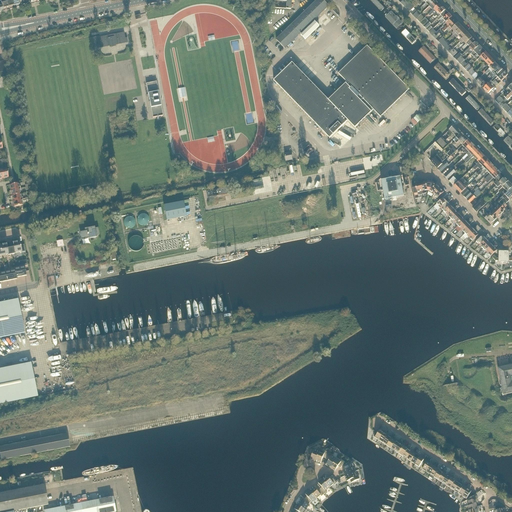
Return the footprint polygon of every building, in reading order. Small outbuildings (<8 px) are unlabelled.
[(6,0),(4,1),(3,0),(0,0),(4,11),(9,10),(6,0)] [(6,0),(9,10),(15,8),(12,0),(6,0)] [(18,0),(12,0),(15,8),(20,7),(20,5),(18,0)] [(291,0),(290,0),(258,0),(266,7),(291,9),(291,0)] [(305,30),(309,25),(329,6),(323,0),(317,0),(276,40),(285,49),(305,30)] [(429,7),(436,0),(435,0),(429,0),(426,3),(421,8),(423,9),(428,5),(429,7)] [(436,1),(436,0),(429,7),(424,12),(426,13),(431,9),(433,11),(440,4),(436,1)] [(414,8),(410,3),(405,8),(410,12),(414,8)] [(434,15),(437,13),(443,7),(440,4),(433,11),(430,13),(432,15),(433,14),(434,15)] [(438,18),(441,15),(446,10),(443,7),(437,13),(434,15),(433,16),(435,18),(436,16),(438,18)] [(444,19),(449,14),(446,10),(441,15),(438,18),(437,19),(439,21),(442,17),(444,19)] [(417,19),(422,14),(418,11),(417,11),(413,16),(417,19)] [(420,23),(425,18),(422,14),(417,19),(420,23)] [(447,22),(452,17),(449,14),(444,19),(439,23),(441,25),(445,20),(447,22)] [(451,29),(458,23),(452,17),(447,22),(446,23),(448,24),(443,29),(445,31),(449,27),(451,29)] [(428,21),(425,18),(420,23),(423,26),(426,23),(428,21)] [(310,26),(309,25),(305,30),(306,30),(301,35),(305,40),(319,26),(315,22),(310,26)] [(347,25),(365,43),(367,42),(349,23),(347,25)] [(430,26),(429,26),(426,23),(423,26),(429,32),(432,28),(430,26)] [(461,27),(458,23),(451,29),(454,31),(452,34),(453,35),(461,27)] [(457,38),(459,37),(465,31),(461,27),(453,35),(457,38)] [(460,42),(469,34),(465,31),(459,37),(461,39),(459,41),(460,42)] [(124,35),(124,33),(97,38),(98,44),(96,44),(97,48),(110,46),(110,47),(115,46),(115,45),(127,42),(127,38),(125,39),(124,35)] [(466,44),(472,38),(469,34),(460,42),(461,43),(464,42),(466,44)] [(442,38),(438,42),(442,46),(444,44),(446,41),(442,38)] [(470,47),(476,42),(472,38),(466,44),(462,48),(464,50),(468,45),(470,47)] [(472,53),(474,51),(480,46),(476,42),(470,47),(462,55),(464,57),(470,51),(472,53)] [(292,63),(277,77),(274,81),(277,84),(277,85),(278,84),(281,88),(284,91),(284,92),(285,92),(288,95),(291,98),(291,99),(292,99),(295,102),(298,106),(299,106),(302,109),(302,110),(305,113),(306,113),(309,116),(309,117),(312,120),(313,120),(316,124),(319,127),(319,128),(320,128),(323,131),(326,134),(326,135),(330,138),(348,121),(355,128),(374,110),(381,117),(385,113),(386,113),(386,112),(390,108),(391,108),(395,104),(395,103),(400,99),(404,94),(405,94),(409,90),(410,89),(367,46),(363,50),(362,50),(362,51),(358,55),(358,56),(353,60),(348,64),(348,65),(344,69),(343,69),(339,73),(339,74),(347,82),(346,83),(336,93),(337,95),(335,96),(334,95),(329,100),(327,99),(328,99),(327,99),(324,95),(320,92),(321,92),(321,91),(320,91),(317,88),(314,85),(314,84),(313,84),(310,81),(307,78),(307,77),(306,77),(303,74),(300,70),(299,70),(296,67),(296,66),(293,63),(292,63)] [(474,57),(475,56),(483,49),(480,46),(474,51),(472,53),(471,54),(474,57)] [(476,61),(478,59),(480,58),(486,52),(483,49),(475,56),(474,57),(475,59),(474,60),(476,61)] [(486,62),(491,57),(486,52),(480,58),(478,59),(480,61),(483,60),(483,61),(484,61),(486,62)] [(490,68),(496,63),(491,57),(486,62),(490,67),(490,68)] [(0,74),(1,78),(8,77),(5,61),(0,61),(0,74)] [(491,74),(493,72),(499,66),(496,63),(490,68),(489,70),(486,72),(485,73),(487,75),(489,72),(491,74)] [(495,77),(498,75),(503,70),(499,66),(493,72),(491,74),(489,76),(491,78),(494,75),(495,77)] [(501,81),(508,75),(503,70),(498,75),(495,77),(491,81),(493,84),(495,86),(498,83),(495,80),(498,78),(501,81)] [(483,82),(485,80),(481,77),(480,77),(479,79),(476,81),(481,86),(484,84),(483,82)] [(487,85),(483,88),(486,91),(493,84),(491,81),(488,84),(487,85)] [(156,82),(146,84),(153,118),(163,116),(156,82)] [(493,84),(486,91),(488,94),(495,87),(493,84)] [(499,105),(503,101),(504,101),(500,96),(495,101),(499,105)] [(116,138),(137,135),(136,126),(138,126),(137,119),(129,121),(130,128),(115,129),(116,138)] [(449,137),(458,129),(454,125),(448,132),(450,134),(448,136),(449,137)] [(456,137),(461,133),(458,129),(449,137),(448,139),(450,141),(455,136),(456,137)] [(454,146),(465,136),(461,133),(456,137),(456,138),(457,140),(453,144),(454,146)] [(462,146),(468,140),(465,136),(454,146),(456,148),(460,144),(462,146)] [(208,159),(212,154),(211,153),(207,138),(169,149),(165,138),(156,141),(156,145),(152,146),(156,149),(151,151),(158,157),(162,157),(156,159),(155,164),(151,165),(155,165),(157,169),(157,166),(162,166),(161,173),(167,166),(168,170),(168,166),(177,166),(180,178),(182,178),(185,177),(185,167),(201,162),(203,166),(203,158),(208,159)] [(444,142),(441,138),(436,143),(440,147),(444,142)] [(460,154),(462,152),(472,143),(468,140),(462,146),(463,148),(459,153),(460,154)] [(435,142),(434,144),(441,152),(443,150),(440,147),(436,143),(435,142)] [(448,146),(444,142),(440,147),(443,150),(448,146)] [(472,143),(462,152),(464,154),(465,153),(467,154),(475,147),(472,143)] [(432,145),(424,154),(428,159),(430,157),(427,153),(434,146),(432,145)] [(478,150),(475,147),(467,154),(462,159),(466,162),(466,161),(478,150)] [(475,159),(481,153),(478,150),(466,161),(468,163),(473,158),(474,157),(475,159)] [(485,157),(482,154),(481,153),(475,159),(477,161),(475,163),(477,165),(485,157)] [(438,169),(443,164),(436,157),(431,162),(438,169)] [(480,169),(481,168),(488,161),(485,157),(473,169),(476,171),(479,168),(480,169)] [(480,175),(492,164),(488,161),(481,168),(480,169),(481,171),(479,173),(480,175)] [(441,173),(447,167),(443,163),(443,164),(438,169),(441,173)] [(489,173),(495,167),(492,164),(480,175),(482,176),(487,171),(489,173)] [(447,173),(450,171),(447,167),(441,173),(444,176),(447,173)] [(485,183),(487,181),(498,170),(495,167),(489,173),(490,174),(484,181),(485,183)] [(495,179),(501,174),(498,170),(487,181),(485,183),(484,184),(486,185),(493,178),(495,179)] [(448,180),(453,174),(450,171),(447,173),(444,176),(448,180)] [(493,189),(505,178),(501,174),(495,179),(497,182),(492,187),(493,189)] [(381,181),(385,200),(404,196),(400,177),(394,178),(391,178),(391,179),(381,181)] [(458,181),(456,179),(453,177),(449,181),(453,186),(458,181)] [(499,191),(503,187),(509,182),(505,178),(493,189),(492,189),(494,191),(496,189),(496,190),(497,189),(499,191)] [(425,182),(425,181),(422,182),(422,183),(420,183),(423,194),(427,193),(427,190),(429,190),(431,182),(429,181),(425,182)] [(457,189),(462,184),(459,181),(454,186),(457,189)] [(440,189),(439,188),(439,187),(437,184),(436,185),(434,182),(431,182),(429,190),(430,191),(434,195),(440,189)] [(511,187),(511,185),(509,182),(504,188),(505,190),(498,197),(500,198),(500,199),(503,196),(505,195),(511,187)] [(420,183),(419,183),(415,184),(415,186),(414,186),(416,196),(418,195),(419,195),(422,195),(423,194),(420,183)] [(466,189),(466,188),(463,185),(458,190),(461,193),(466,189)] [(208,198),(230,193),(229,188),(206,192),(208,198)] [(441,189),(441,190),(440,189),(434,195),(437,198),(436,199),(438,201),(440,199),(439,197),(444,192),(441,189)] [(469,192),(466,189),(461,193),(464,197),(469,192)] [(472,195),(469,192),(464,197),(467,200),(472,195)] [(446,201),(446,200),(443,198),(437,204),(440,208),(447,202),(446,201)] [(450,202),(452,200),(450,198),(448,200),(440,208),(444,211),(451,205),(448,203),(450,202)] [(482,207),(484,206),(486,204),(487,203),(483,199),(477,204),(474,207),(473,208),(477,212),(482,207)] [(507,206),(505,204),(500,199),(498,202),(500,204),(496,207),(502,214),(503,213),(506,210),(504,209),(507,206)] [(183,202),(164,206),(167,220),(186,216),(183,202)] [(453,208),(451,205),(444,211),(447,215),(454,209),(453,208)] [(457,209),(459,207),(457,206),(455,208),(454,209),(447,215),(451,219),(458,212),(456,210),(457,209)] [(501,215),(502,214),(496,207),(492,211),(499,218),(501,215)] [(496,220),(499,218),(492,211),(488,215),(495,221),(496,220)] [(460,215),(458,212),(451,219),(455,223),(461,216),(460,215)] [(138,219),(137,219),(137,220),(138,221),(138,222),(139,223),(139,224),(140,225),(141,225),(142,225),(143,226),(144,225),(145,225),(146,225),(147,224),(148,224),(148,223),(149,222),(149,221),(149,220),(149,219),(149,218),(149,217),(148,216),(147,215),(146,214),(145,214),(144,214),(143,214),(142,214),(141,214),(140,215),(139,215),(139,216),(138,217),(138,218),(138,219)] [(494,222),(495,221),(488,215),(485,218),(491,225),(494,222)] [(124,221),(124,222),(124,223),(124,224),(125,225),(125,226),(126,227),(127,227),(128,228),(129,228),(130,228),(131,228),(132,228),(133,228),(133,227),(134,226),(135,226),(135,225),(136,224),(136,223),(136,222),(136,221),(135,220),(135,219),(134,218),(133,218),(133,217),(132,217),(131,216),(130,216),(129,216),(128,217),(127,217),(126,218),(125,219),(124,220),(124,221)] [(462,217),(461,216),(455,223),(458,226),(465,220),(462,217)] [(467,223),(467,222),(465,220),(458,226),(462,230),(468,224),(467,223)] [(469,224),(469,225),(468,224),(462,230),(465,234),(472,227),(469,224)] [(469,237),(478,228),(477,226),(475,228),(474,229),(472,227),(465,234),(469,237)] [(91,228),(91,227),(85,228),(85,231),(82,232),(81,232),(82,238),(89,236),(89,238),(89,239),(93,238),(96,237),(96,235),(100,235),(98,228),(95,228),(94,227),(93,228),(91,228)] [(478,231),(480,229),(478,228),(469,237),(472,241),(479,234),(477,232),(478,231)] [(480,245),(490,236),(488,235),(486,236),(486,237),(485,238),(483,235),(476,242),(480,245)] [(128,243),(128,244),(128,246),(129,247),(129,248),(130,249),(131,250),(132,251),(133,251),(135,251),(136,252),(137,251),(139,251),(140,251),(141,250),(142,249),(143,248),(143,247),(144,245),(144,244),(144,243),(143,241),(143,240),(142,239),(141,238),(140,237),(139,237),(138,236),(137,236),(136,236),(135,236),(133,236),(132,237),(131,238),(130,238),(129,239),(129,241),(128,242),(128,243)] [(489,240),(491,238),(490,236),(480,245),(483,249),(490,243),(488,240),(489,239),(489,240)] [(12,247),(10,248),(12,254),(16,254),(15,253),(21,252),(22,252),(25,252),(24,245),(20,246),(20,242),(14,243),(13,243),(14,247),(12,247)] [(487,253),(497,244),(495,242),(493,244),(492,245),(490,243),(483,249),(487,253)] [(5,245),(0,245),(0,246),(2,255),(8,254),(8,255),(12,254),(10,248),(9,248),(7,248),(6,244),(5,245)] [(496,247),(498,245),(497,244),(487,253),(491,257),(497,250),(495,248),(494,248),(493,247),(495,245),(496,247)] [(509,258),(509,252),(499,252),(499,258),(497,258),(494,255),(492,257),(496,261),(499,261),(498,263),(509,264),(509,261),(511,261),(511,257),(511,258),(509,258)] [(15,269),(16,277),(26,275),(24,266),(14,268),(15,269)] [(17,279),(16,277),(15,269),(5,271),(7,281),(17,279)] [(0,337),(25,333),(18,299),(0,303),(0,337)] [(66,377),(66,380),(70,380),(71,381),(76,380),(76,375),(74,369),(70,369),(73,368),(73,365),(72,365),(71,360),(71,359),(65,361),(65,364),(67,364),(68,366),(65,366),(66,367),(66,377)] [(31,363),(0,369),(0,404),(38,396),(31,363)] [(511,365),(498,368),(503,395),(511,392),(511,365)] [(189,370),(178,372),(180,387),(191,386),(189,370)] [(129,389),(129,392),(131,392),(131,388),(134,389),(134,382),(127,382),(127,383),(126,383),(125,389),(129,389)] [(457,391),(455,384),(461,383),(461,382),(456,383),(446,386),(441,387),(441,388),(447,386),(449,393),(457,391)] [(90,389),(91,396),(111,393),(111,388),(107,388),(107,385),(99,386),(100,389),(94,390),(93,389),(90,389)] [(71,395),(75,416),(82,415),(77,394),(71,395)] [(67,398),(0,415),(0,431),(71,414),(67,398)] [(379,440),(387,429),(385,428),(384,431),(383,430),(382,432),(380,430),(375,438),(379,440)] [(386,432),(388,430),(387,429),(379,440),(383,443),(388,436),(386,435),(387,433),(386,432)] [(70,447),(69,444),(67,434),(0,446),(0,454),(1,460),(70,447)] [(387,446),(395,434),(393,434),(392,436),(391,435),(390,437),(388,436),(383,443),(387,446)] [(394,438),(396,435),(395,434),(387,446),(391,448),(396,441),(394,440),(395,438),(394,438)] [(395,451),(403,440),(401,439),(400,441),(399,441),(398,442),(396,441),(391,448),(395,451)] [(402,443),(404,441),(403,440),(395,451),(399,454),(404,446),(402,445),(403,444),(402,443)] [(403,456),(411,445),(409,444),(408,447),(407,446),(406,448),(404,446),(399,454),(403,456)] [(410,448),(412,446),(411,445),(403,456),(407,459),(412,452),(410,451),(411,449),(410,448)] [(315,449),(314,450),(312,448),(309,455),(312,456),(310,459),(316,461),(320,451),(315,449)] [(326,459),(329,453),(330,451),(326,449),(325,453),(320,451),(316,461),(321,463),(323,457),(326,459)] [(411,462),(419,450),(417,450),(416,452),(415,451),(414,453),(412,452),(407,459),(411,462)] [(418,454),(420,451),(419,450),(411,462),(415,464),(420,457),(418,456),(419,454),(418,454)] [(332,456),(333,455),(329,453),(326,459),(329,460),(326,465),(335,471),(338,466),(341,468),(345,462),(342,460),(341,462),(332,456)] [(419,467),(427,456),(425,455),(424,457),(423,457),(422,458),(420,457),(415,464),(419,467)] [(430,461),(431,459),(430,458),(428,461),(427,459),(422,467),(423,468),(422,469),(427,472),(431,465),(430,464),(431,462),(430,461)] [(353,467),(354,466),(353,463),(346,466),(348,469),(343,471),(345,476),(355,472),(353,467)] [(431,475),(438,463),(437,463),(435,465),(434,464),(433,466),(431,465),(427,472),(431,475)] [(438,467),(439,464),(438,463),(431,475),(435,477),(439,470),(438,469),(439,467),(438,467)] [(439,480),(446,469),(445,468),(443,470),(442,470),(441,471),(439,470),(435,477),(439,480)] [(446,472),(447,470),(446,469),(439,480),(443,483),(447,476),(446,474),(447,473),(446,472)] [(358,476),(357,477),(355,472),(345,476),(347,481),(350,480),(352,483),(360,479),(358,476)] [(447,485),(454,474),(453,473),(451,476),(450,475),(449,477),(447,476),(443,483),(447,485)] [(454,477),(455,475),(454,474),(447,485),(451,488),(455,481),(454,480),(455,478),(454,477)] [(333,478),(330,480),(327,476),(323,479),(330,487),(334,484),(335,485),(337,483),(333,478)] [(326,491),(330,487),(323,479),(318,483),(322,487),(320,489),(324,494),(327,492),(326,491)] [(455,491),(462,479),(461,479),(459,481),(458,480),(457,482),(455,481),(451,488),(455,491)] [(462,483),(463,480),(462,479),(455,491),(459,493),(463,486),(462,485),(463,483),(462,483)] [(462,496),(470,485),(469,484),(467,486),(466,486),(465,487),(463,486),(459,493),(462,496)] [(48,505),(45,490),(44,485),(0,493),(0,511),(10,511),(14,511),(48,505)] [(468,499),(475,495),(473,493),(471,492),(470,490),(471,489),(470,488),(471,486),(470,485),(462,496),(467,499),(468,499)] [(320,489),(318,491),(314,487),(310,491),(317,499),(321,495),(322,496),(324,494),(320,489)] [(313,502),(317,499),(310,491),(306,494),(307,496),(305,499),(310,503),(312,501),(313,502)] [(477,499),(477,497),(475,495),(468,499),(468,501),(467,502),(468,506),(477,505),(476,503),(478,502),(478,499),(477,499)] [(80,503),(81,511),(114,511),(116,511),(113,497),(80,503)] [(308,505),(310,503),(305,499),(303,501),(301,500),(298,504),(307,510),(310,506),(308,505)] [(81,511),(80,503),(44,510),(44,511),(81,511)]
